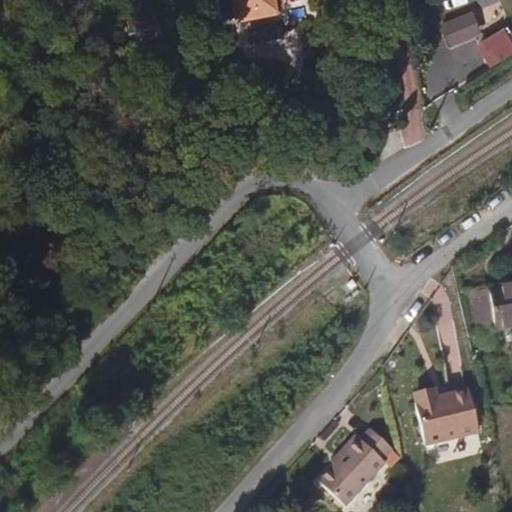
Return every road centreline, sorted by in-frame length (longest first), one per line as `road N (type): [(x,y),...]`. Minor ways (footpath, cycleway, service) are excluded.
road 1 (residential): [(0,435),(246,175),(273,174),(328,205)]
road 2 (residential): [(328,205),(382,276),(386,302),(352,361),(219,511)]
road 3 (residential): [(328,205),(511,90)]
road 4 (track): [(382,276),(511,195)]
